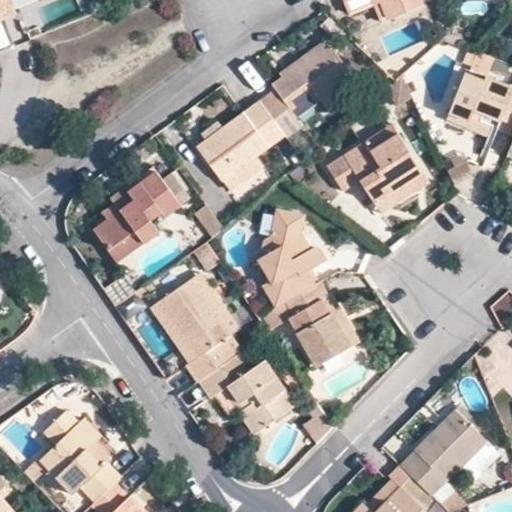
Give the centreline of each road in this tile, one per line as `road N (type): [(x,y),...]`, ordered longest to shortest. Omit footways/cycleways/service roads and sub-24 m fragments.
road 1 (residential): [(246,0),(236,35),(208,62),(17,208)]
road 2 (residential): [(459,265),(455,335),(285,511)]
road 3 (residential): [(91,309),(246,511)]
road 4 (residential): [(17,208),(91,309)]
